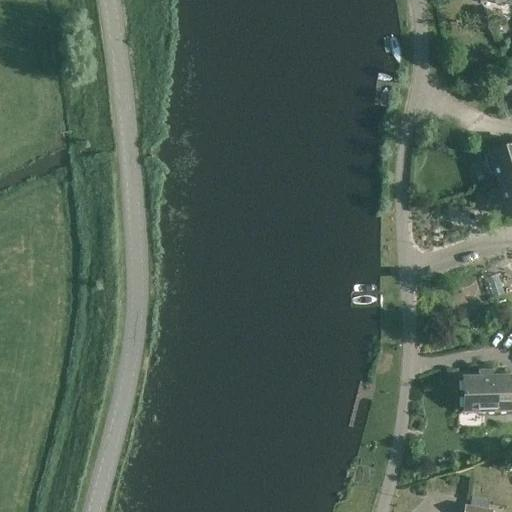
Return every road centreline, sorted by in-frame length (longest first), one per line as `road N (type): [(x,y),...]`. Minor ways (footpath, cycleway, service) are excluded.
road 1 (tertiary): [(95,511),(119,426),(139,259),(110,0)]
road 2 (unclassified): [(383,511),(409,368),(403,200),(422,42),(415,0)]
